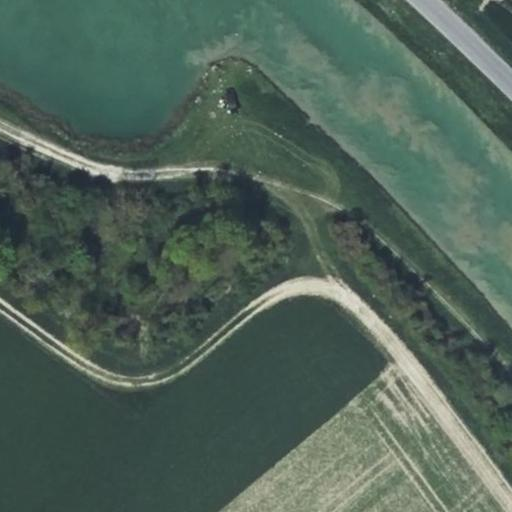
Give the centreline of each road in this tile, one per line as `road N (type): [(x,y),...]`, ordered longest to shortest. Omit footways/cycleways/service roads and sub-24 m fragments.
road 1 (track): [(511,505),(372,322),(322,291),(297,289),(263,304),(167,371),(132,377),(103,374),(0,306)]
road 2 (track): [(0,128),(81,166),(304,188),(384,235),(511,376)]
road 3 (track): [(346,302),(271,183)]
road 4 (tertiary): [(511,85),(423,0)]
